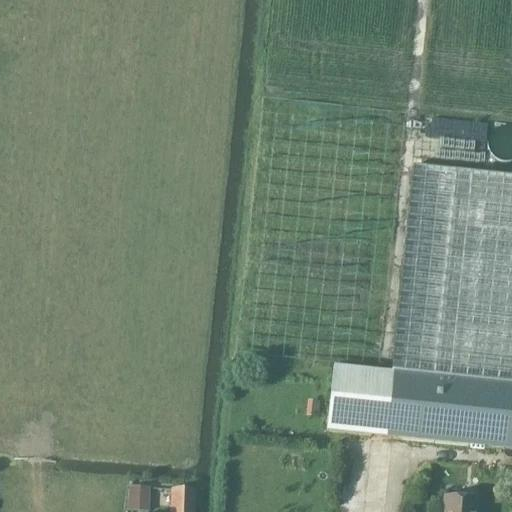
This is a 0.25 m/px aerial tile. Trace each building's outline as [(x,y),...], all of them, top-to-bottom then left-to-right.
[(511,388),(511,178),(413,168),(391,375),(511,388)] [(511,388),(391,375),(333,369),(326,433),(384,439),(505,452),(511,452),(511,388)] [(306,399),(306,414),(318,413),(318,399),(306,399)] [(511,452),(505,452),(503,472),(511,472),(511,452)] [(148,511),(149,489),(128,488),(126,511),(148,511)] [(192,511),(194,491),(171,490),(170,511),(192,511)] [(476,511),(477,501),(444,499),(443,511),(476,511)]
